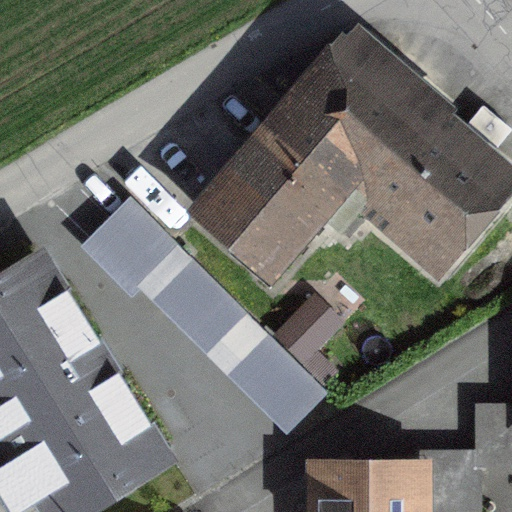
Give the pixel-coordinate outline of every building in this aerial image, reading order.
[(443,275),(511,193),(511,153),(357,23),(206,201),(291,273),(353,200),(443,275)] [(0,421),(56,511),(90,511),(184,455),(50,239),(0,270),(0,421)] [(511,404),(476,406),(478,470),(511,468),(511,404)] [(437,503),(472,502),(470,449),(435,450),(437,503)] [(424,511),(422,454),(303,458),(305,511),(424,511)]
